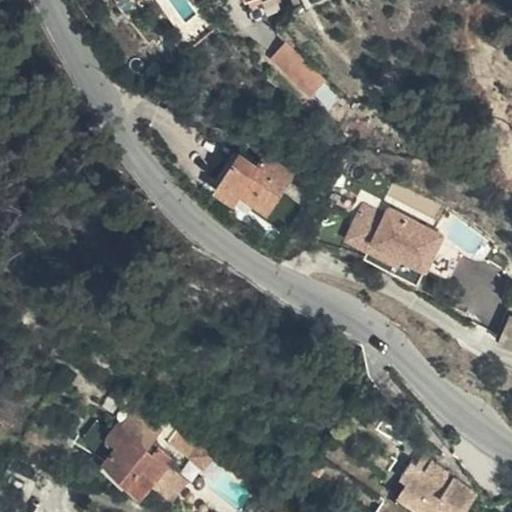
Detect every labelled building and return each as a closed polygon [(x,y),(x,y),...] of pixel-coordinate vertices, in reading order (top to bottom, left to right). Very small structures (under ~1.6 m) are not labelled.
[(322,94),(335,81),(322,69),(296,47),(285,58),(322,94)] [(350,95),(335,81),(322,94),(338,108),(350,95)] [(225,182),(236,193),(246,206),(278,175),(249,148),(232,164),(220,151),(195,177),(211,195),(225,182)] [(221,205),(236,193),(225,182),(211,195),(221,205)] [(430,269),(449,227),(368,191),(349,233),(430,269)] [(511,285),(492,278),(477,320),(511,332),(511,285)] [(414,395),(400,411),(419,425),(432,411),(414,395)] [(371,448),(380,435),(359,421),(350,433),(371,448)] [(93,425),(81,438),(82,442),(95,454),(98,452),(105,458),(115,445),(106,437),(93,425)] [(165,459),(153,449),(147,456),(138,449),(114,428),(106,437),(115,445),(105,458),(102,460),(138,491),(142,486),(159,466),(165,459)] [(167,439),(182,456),(190,443),(174,429),(167,439)] [(147,456),(153,449),(145,442),(138,449),(147,456)] [(182,481),(159,466),(142,486),(170,496),(182,481)] [(399,511),(471,511),(476,504),(418,471),(411,484),(406,481),(396,499),(404,504),(399,511)] [(272,510),(278,501),(267,495),(261,503),(272,510)]
